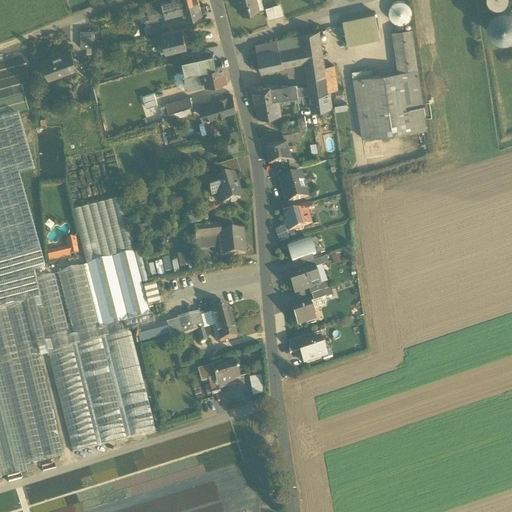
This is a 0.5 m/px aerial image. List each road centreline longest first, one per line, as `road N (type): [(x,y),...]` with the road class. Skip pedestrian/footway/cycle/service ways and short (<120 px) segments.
road 1 (residential): [(216,0),(258,179),(279,398)]
road 2 (track): [(0,487),(279,398)]
road 3 (track): [(365,0),(228,46)]
